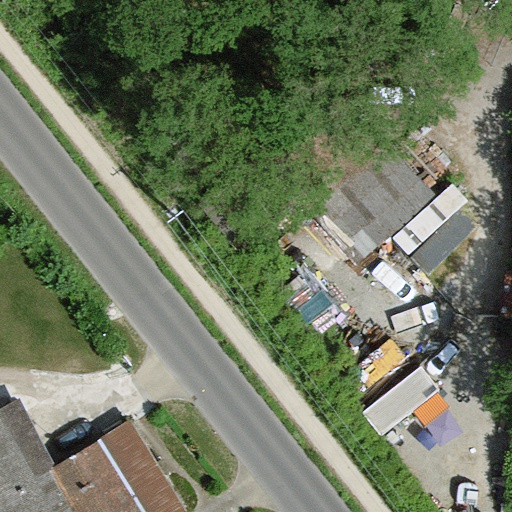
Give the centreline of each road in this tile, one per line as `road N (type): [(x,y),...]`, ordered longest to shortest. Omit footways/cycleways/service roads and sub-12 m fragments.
road 1 (unclassified): [(320,511),(0,110)]
road 2 (track): [(0,382),(132,399),(194,353)]
